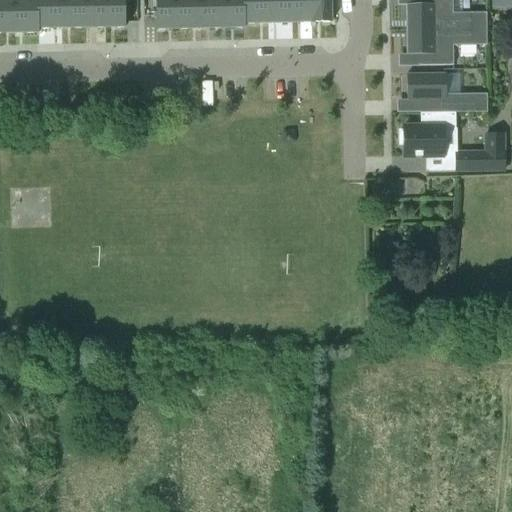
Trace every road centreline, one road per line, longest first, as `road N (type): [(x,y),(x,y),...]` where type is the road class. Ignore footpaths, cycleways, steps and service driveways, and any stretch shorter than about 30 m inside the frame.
road 1 (residential): [(0,74),(352,64)]
road 2 (residential): [(351,324),(355,174)]
